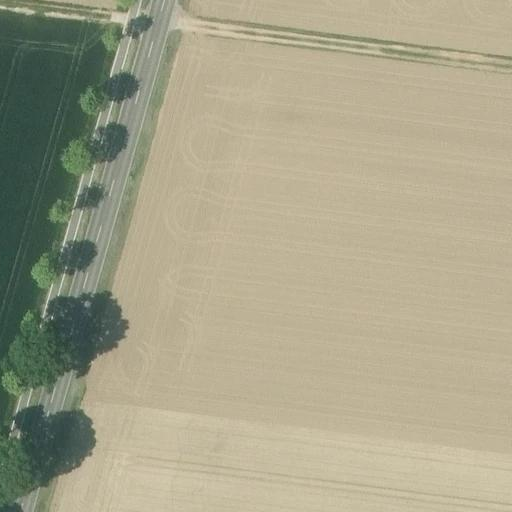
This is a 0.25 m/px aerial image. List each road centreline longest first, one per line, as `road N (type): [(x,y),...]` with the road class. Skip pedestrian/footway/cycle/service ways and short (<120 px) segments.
road 1 (secondary): [(15,511),(161,0)]
road 2 (track): [(511,66),(155,21)]
road 3 (track): [(0,4),(155,21)]
